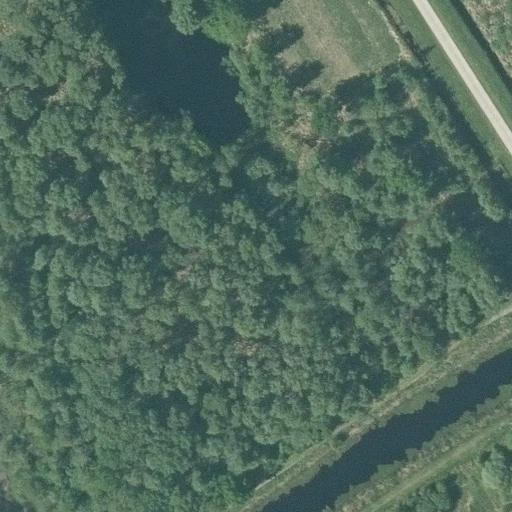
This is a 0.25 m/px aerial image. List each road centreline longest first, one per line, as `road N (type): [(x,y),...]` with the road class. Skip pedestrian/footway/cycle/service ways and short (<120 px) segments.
road 1 (unclassified): [(511,149),(416,0)]
road 2 (track): [(370,511),(511,416)]
